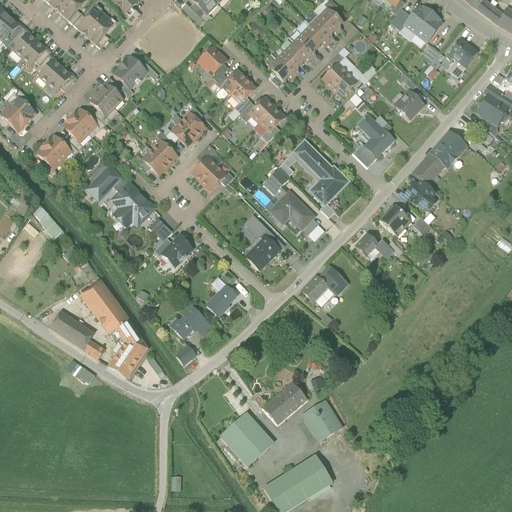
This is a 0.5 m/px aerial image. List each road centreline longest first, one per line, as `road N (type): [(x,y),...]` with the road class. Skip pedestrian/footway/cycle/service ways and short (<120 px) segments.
road 1 (unclassified): [(384,195),(511,48)]
road 2 (residential): [(0,304),(164,405)]
road 3 (unclassified): [(273,307),(384,195)]
road 4 (unclassified): [(164,405),(273,307)]
road 5 (residential): [(273,307),(180,200)]
